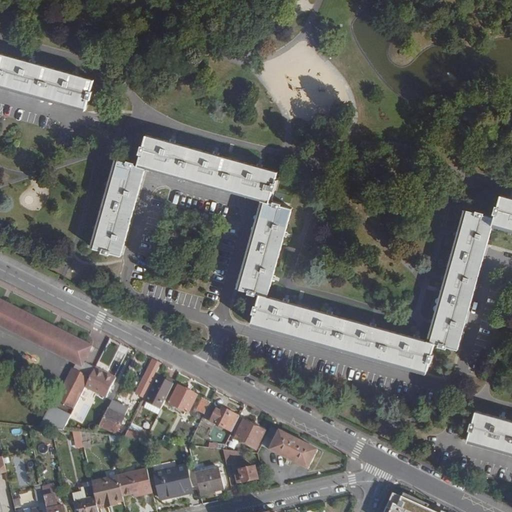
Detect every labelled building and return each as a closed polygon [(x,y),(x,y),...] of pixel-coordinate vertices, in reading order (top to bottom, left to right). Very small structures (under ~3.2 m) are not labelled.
[(94,80),(0,53),(0,86),(85,111),(89,98),(91,98),(93,92),(91,91),(94,80)] [(262,201),(269,203),(273,190),(275,191),(278,180),(276,179),(278,172),(148,135),(144,146),(142,146),(140,153),(142,154),(139,166),(146,168),(262,201)] [(146,168),(139,166),(135,165),(135,162),(128,160),(126,163),(116,160),(91,246),(103,250),(102,252),(110,254),(111,252),(122,255),(146,168)] [(497,213),(495,219),(494,224),(511,229),(511,197),(502,195),(499,206),(497,206),(495,213),(497,213)] [(261,294),(268,296),(293,209),(281,206),(282,203),(274,201),(274,204),(269,203),(262,201),(238,288),(249,290),(248,293),(256,295),(256,293),(261,294)] [(494,224),(495,219),(483,215),(484,212),(477,210),(475,212),(464,210),(428,340),(435,342),(440,343),(439,346),(447,348),(447,345),(459,348),(494,224)] [(435,342),(428,340),(268,296),(261,294),(258,305),(256,305),(254,312),(256,313),(252,325),(427,373),(430,361),(432,361),(434,354),(432,354),(435,342)] [(86,387),(95,368),(84,362),(91,346),(0,300),(0,325),(78,365),(76,370),(73,369),(57,400),(74,409),(86,387)] [(162,364),(154,360),(136,397),(143,401),(162,364)] [(116,378),(95,368),(86,387),(106,398),(116,378)] [(161,410),(174,383),(166,379),(165,381),(158,377),(146,402),(161,410)] [(188,414),(196,397),(178,387),(170,404),(188,414)] [(209,407),(211,403),(203,399),(196,411),(204,415),(209,407)] [(115,400),(112,406),(128,414),(131,407),(115,400)] [(64,430),(71,415),(51,405),(40,427),(51,429),(64,430)] [(216,411),(209,407),(204,418),(232,433),(232,431),(239,417),(223,409),(221,413),(217,410),(216,411)] [(125,417),(109,408),(99,426),(117,434),(125,417)] [(511,420),(477,411),(474,422),(472,422),(469,429),(472,430),(468,441),(511,453),(511,420)] [(264,430),(239,417),(232,431),(238,434),(236,439),(257,449),(264,434),(262,433),(264,430)] [(136,426),(132,424),(125,438),(137,439),(138,433),(134,431),(136,426)] [(318,450),(271,427),(261,446),(308,470),(318,450)] [(73,432),(75,448),(83,448),(81,431),(73,432)] [(241,451),(223,449),(226,463),(232,462),(232,458),(242,456),(241,451)] [(26,459),(17,460),(18,486),(27,485),(26,459)] [(234,465),(236,476),(238,484),(258,479),(255,468),(241,471),(239,464),(234,465)] [(196,474),(194,468),(187,470),(186,467),(155,474),(161,498),(192,491),(191,488),(199,487),(196,474)] [(139,495),(153,493),(147,469),(118,476),(122,495),(133,493),(137,492),(139,495)] [(199,487),(201,494),(224,489),(219,469),(196,474),(199,487)] [(114,502),(123,500),(122,495),(118,476),(92,482),(95,498),(97,506),(108,503),(114,502)] [(52,483),(42,485),(44,493),(54,491),(52,483)] [(37,503),(45,501),(42,487),(34,489),(37,503)] [(22,503),(34,500),(31,491),(19,494),(22,503)] [(433,511),(428,509),(429,505),(405,495),(403,498),(394,494),(386,511),(433,511)] [(7,511),(15,511),(14,508),(13,499),(11,495),(4,496),(7,511)] [(80,511),(98,511),(97,506),(95,498),(78,501),(80,511)]
